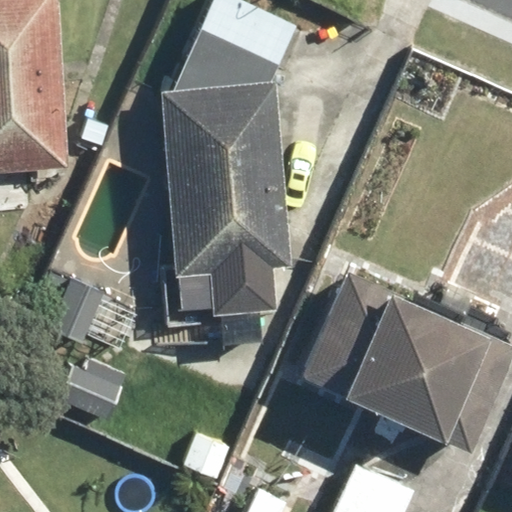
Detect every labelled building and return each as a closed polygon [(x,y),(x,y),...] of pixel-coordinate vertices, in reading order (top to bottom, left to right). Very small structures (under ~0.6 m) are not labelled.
[(41,0),(0,0),(0,173),(49,171),(41,0)] [(275,325),(268,88),(260,84),(287,25),(232,0),(198,0),(156,91),(147,92),(154,328),(275,325)] [(393,299),(324,270),(279,377),(314,392),(306,411),(409,455),(412,446),(447,461),(495,349),(446,328),(443,335),(388,312),(393,299)] [(37,274),(27,303),(44,309),(33,339),(64,350),(68,338),(86,345),(104,299),(37,274)] [(122,378),(77,359),(72,370),(56,363),(40,402),(102,428),(122,378)] [(224,447),(187,432),(168,478),(205,493),(224,447)] [(511,452),(496,490),(511,496),(511,452)] [(324,511),(390,511),(401,492),(349,465),(324,511)]
